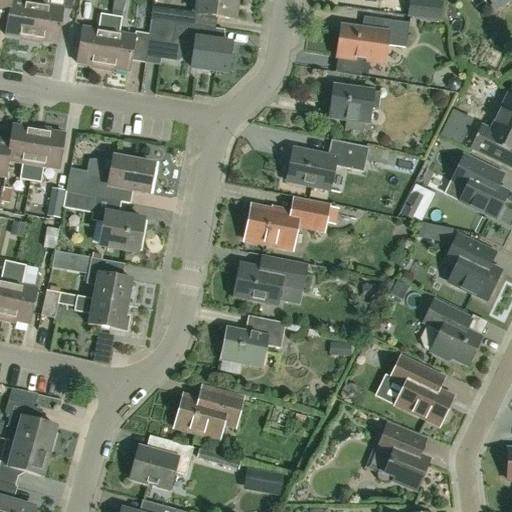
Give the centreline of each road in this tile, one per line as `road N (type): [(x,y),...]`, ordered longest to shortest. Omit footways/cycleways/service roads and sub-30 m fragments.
road 1 (residential): [(135,389),(177,339),(219,122)]
road 2 (residential): [(219,122),(0,84)]
road 3 (residential): [(471,511),(470,447),(511,360)]
road 4 (residential): [(219,122),(272,74),(283,0)]
road 5 (residential): [(135,389),(0,353)]
road 6 (residential): [(78,511),(100,428),(135,389)]
